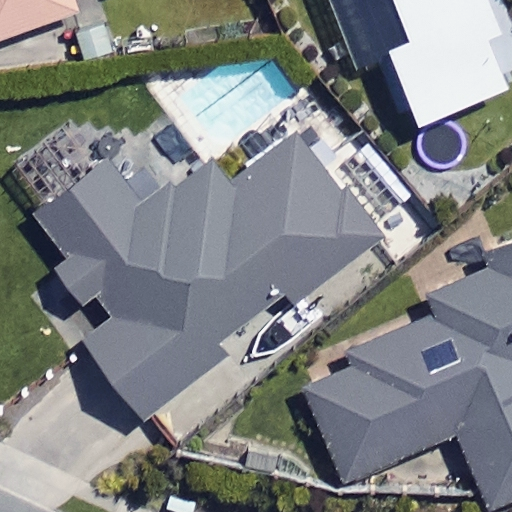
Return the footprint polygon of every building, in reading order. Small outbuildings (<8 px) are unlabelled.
[(0,0),(0,27),(75,3),(74,0),(0,0)] [(392,0),(402,28),(384,34),(410,110),(511,74),(486,0),(392,0)] [(8,173),(66,250),(51,261),(78,297),(93,286),(111,310),(82,332),(140,409),(224,346),(213,331),(280,281),(290,295),(376,230),(293,120),(251,152),(236,133),(143,203),(80,119),(8,173)] [(511,231),(482,245),(489,259),(424,287),(435,312),(297,373),(341,473),(453,424),(487,501),(511,489),(511,231)] [(294,331),(273,308),(223,352),(243,376),(294,331)]
